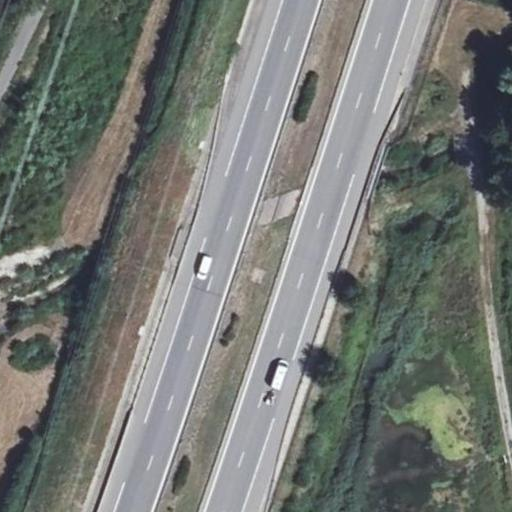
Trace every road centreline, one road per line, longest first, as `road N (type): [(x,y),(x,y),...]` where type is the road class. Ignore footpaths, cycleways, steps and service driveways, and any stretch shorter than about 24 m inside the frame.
road 1 (motorway): [(222,511),(392,0)]
road 2 (motorway): [(298,0),(130,511)]
road 3 (track): [(511,46),(462,77),(511,415)]
